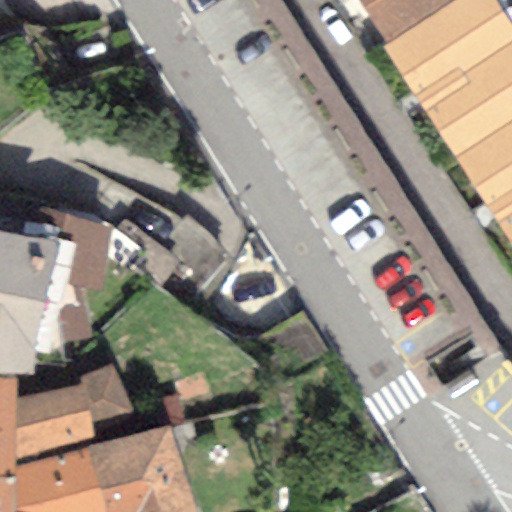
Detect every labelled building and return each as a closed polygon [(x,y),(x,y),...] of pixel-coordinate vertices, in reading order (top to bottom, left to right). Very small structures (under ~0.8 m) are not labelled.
[(441,0),(357,0),(511,241),(511,38),(487,0),(476,0),(451,16),(441,0)] [(61,237),(0,225),(0,370),(61,370),(61,347),(90,347),(79,291),(94,289),(94,258),(61,258),(61,237)] [(112,377),(19,406),(22,452),(127,418),(112,377)] [(19,380),(0,380),(0,511),(26,511),(23,472),(22,452),(19,406),(19,380)] [(198,511),(173,426),(23,472),(26,511),(198,511)]
